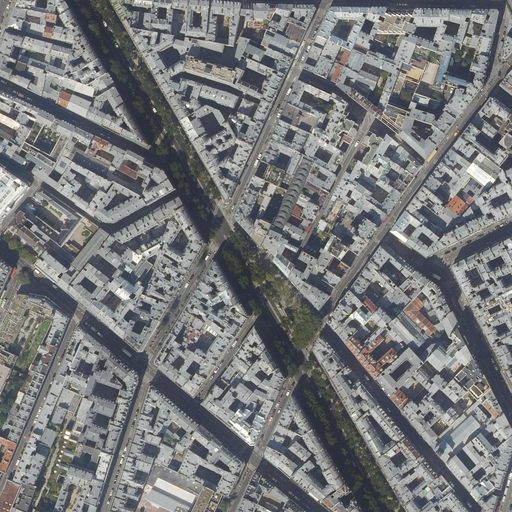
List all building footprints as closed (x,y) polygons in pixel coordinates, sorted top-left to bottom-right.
[(18,0),(16,8),(47,14),(55,15),(56,7),(56,0),(18,0)] [(56,0),(56,7),(57,8),(58,8),(59,8),(58,8),(58,10),(62,16),(73,10),(66,0),(56,0)] [(134,5),(134,0),(109,0),(116,11),(123,23),(133,17),(133,12),(131,12),(130,10),(130,9),(130,7),(128,8),(125,6),(126,5),(127,5),(134,5)] [(134,0),(134,5),(133,12),(133,17),(131,29),(138,30),(141,31),(146,32),(150,32),(152,15),(140,13),(141,8),(146,8),(145,10),(149,10),(149,8),(153,9),(154,0),(134,0)] [(167,35),(171,36),(172,22),(173,0),(154,0),(153,9),(152,15),(150,32),(156,33),(156,30),(167,31),(167,35)] [(173,0),(172,22),(188,24),(189,0),(173,0)] [(187,35),(187,36),(194,37),(194,38),(199,38),(200,38),(207,38),(210,1),(199,0),(189,0),(188,24),(187,35)] [(239,16),(242,4),(226,2),(210,1),(207,38),(206,42),(224,45),(234,47),(239,16)] [(247,4),(242,4),(239,16),(244,17),(247,17),(248,14),(249,14),(252,5),(247,4)] [(248,14),(247,17),(247,29),(268,30),(269,26),(278,5),(274,5),(253,5),(252,5),(249,14),(248,14)] [(292,12),(295,6),(286,5),(278,5),(269,26),(277,30),(283,32),(287,22),(289,18),(292,12)] [(294,16),(295,16),(293,19),(292,19),(289,18),(287,22),(307,30),(314,14),(316,9),(314,6),(298,6),(297,6),(296,6),(295,6),(292,12),(295,13),(294,16)] [(364,15),(368,15),(371,8),(345,7),(333,7),(330,9),(323,23),(317,36),(327,40),(328,37),(331,38),(329,41),(341,47),(346,49),(352,52),(361,32),(365,24),(364,23),(366,20),(366,19),(363,18),(364,15)] [(46,26),(47,14),(16,8),(14,8),(13,12),(11,18),(25,21),(27,14),(27,15),(42,18),(41,22),(29,19),(28,22),(46,26)] [(374,8),(371,8),(368,15),(366,19),(366,20),(372,22),(371,24),(374,25),(374,23),(375,23),(375,24),(370,35),(369,35),(361,32),(352,52),(345,67),(358,75),(369,51),(374,40),(388,9),(388,8),(374,8)] [(409,10),(388,9),(374,40),(390,47),(396,35),(406,35),(406,34),(410,24),(412,19),(416,10),(413,10),(409,10)] [(406,34),(410,35),(409,39),(404,38),(403,41),(431,51),(436,53),(437,49),(433,48),(434,44),(438,45),(439,42),(440,43),(444,35),(446,27),(443,26),(444,22),(448,22),(448,21),(450,9),(426,9),(416,9),(416,10),(412,19),(415,20),(413,25),(410,24),(406,34)] [(460,10),(450,9),(448,21),(461,25),(457,37),(455,36),(454,36),(454,37),(444,35),(440,43),(439,42),(438,45),(437,49),(436,53),(442,56),(443,56),(451,58),(452,52),(454,53),(455,53),(456,49),(454,48),(456,42),(462,44),(465,32),(468,24),(465,23),(466,19),(468,18),(470,19),(472,10),(460,10)] [(55,27),(53,39),(66,43),(69,33),(82,26),(77,18),(73,10),(62,16),(61,17),(58,16),(57,16),(57,18),(60,18),(61,18),(65,26),(64,28),(63,29),(55,27)] [(487,10),(472,10),(470,19),(468,24),(465,32),(480,37),(482,33),(472,30),(474,25),(472,23),(473,22),(484,25),(486,18),(487,16),(489,10),(487,10)] [(497,11),(489,10),(487,16),(490,16),(489,19),(486,18),(484,25),(482,30),(485,31),(484,34),(482,33),(480,37),(493,40),(493,39),(497,22),(499,13),(497,11)] [(57,16),(56,16),(55,15),(47,14),(46,26),(44,37),(48,38),(53,39),(55,27),(57,16)] [(131,29),(133,17),(123,23),(132,37),(133,39),(146,32),(141,31),(141,33),(140,33),(140,32),(139,32),(138,31),(138,30),(131,29)] [(28,22),(25,21),(11,18),(10,18),(11,21),(11,22),(9,27),(17,30),(44,37),(46,26),(28,22)] [(162,39),(161,42),(160,44),(156,43),(155,48),(142,55),(153,75),(168,101),(177,96),(176,94),(177,93),(179,94),(182,84),(175,82),(176,77),(175,77),(183,72),(184,72),(193,40),(186,39),(185,42),(181,41),(181,39),(178,39),(177,41),(176,40),(176,37),(181,38),(182,35),(187,35),(188,24),(172,22),(171,36),(167,35),(159,34),(158,38),(162,39)] [(306,31),(307,30),(287,22),(283,32),(277,30),(277,31),(286,35),(285,38),(300,44),(306,31)] [(86,34),(82,26),(69,33),(66,43),(74,45),(74,46),(74,48),(73,50),(80,52),(83,50),(86,48),(92,44),(86,34)] [(267,31),(262,45),(263,46),(269,49),(269,48),(293,60),(295,56),(300,44),(285,38),(268,30),(267,31)] [(15,46),(22,48),(25,38),(24,38),(13,35),(12,34),(7,32),(3,42),(0,51),(0,54),(17,61),(18,61),(19,56),(16,55),(17,52),(14,51),(15,48),(14,47),(15,46)] [(158,38),(159,34),(156,33),(150,32),(146,32),(133,39),(138,49),(142,55),(155,48),(156,43),(158,38)] [(465,32),(462,44),(477,49),(474,57),(477,58),(478,57),(480,56),(487,58),(487,56),(489,52),(490,52),(492,44),(493,40),(480,37),(465,32)] [(329,41),(327,40),(317,36),(315,42),(324,46),(326,42),(328,43),(326,48),(326,47),(324,51),(325,51),(322,57),(334,62),(341,47),(329,41)] [(31,38),(25,37),(25,38),(22,48),(19,56),(18,61),(27,65),(30,66),(47,72),(49,66),(49,65),(50,61),(54,45),(36,40),(31,39),(31,38)] [(511,52),(511,39),(507,37),(505,46),(502,57),(504,58),(505,59),(511,52)] [(238,69),(232,87),(262,101),(273,105),(281,86),(286,76),(273,70),(272,70),(270,72),(269,72),(271,69),(261,65),(243,57),(248,44),(250,41),(241,38),(239,42),(235,61),(236,62),(240,65),(239,67),(238,69)] [(224,48),(224,45),(206,42),(199,41),(198,41),(193,40),(184,72),(185,72),(229,86),(232,87),(238,69),(237,69),(236,73),(233,72),(216,67),(196,62),(196,59),(197,59),(198,56),(201,47),(222,53),(223,51),(224,48)] [(387,57),(377,53),(376,54),(369,51),(358,75),(349,96),(366,109),(381,121),(402,63),(423,71),(427,62),(431,51),(403,41),(395,62),(386,58),(387,57)] [(86,48),(87,51),(85,52),(83,50),(80,52),(73,50),(64,78),(77,73),(101,59),(96,51),(92,44),(86,48)] [(269,49),(263,46),(261,49),(248,44),(243,57),(261,65),(266,55),(277,60),(273,70),(286,76),(290,68),(293,60),(269,48),(269,49)] [(50,61),(49,65),(49,66),(47,72),(64,78),(73,50),(61,47),(54,45),(50,61)] [(313,46),(310,52),(319,56),(322,50),(313,46)] [(345,67),(352,52),(346,49),(340,63),(337,62),(336,63),(344,67),(345,67)] [(317,61),(319,56),(310,52),(307,58),(312,60),(313,59),(317,61)] [(17,63),(17,61),(0,54),(0,75),(9,81),(12,75),(13,74),(14,70),(9,69),(8,67),(9,62),(11,61),(16,63),(17,63)] [(451,58),(443,56),(440,66),(440,65),(432,89),(435,90),(435,92),(436,93),(437,91),(443,92),(445,85),(457,88),(464,91),(465,87),(468,79),(452,74),(450,78),(448,78),(450,73),(448,73),(453,59),(451,58)] [(478,57),(477,58),(478,59),(477,63),(473,62),(468,78),(470,79),(471,79),(473,72),(476,73),(474,80),(484,84),(484,82),(489,59),(487,58),(480,56),(478,57)] [(313,68),(305,64),(303,68),(327,79),(331,68),(333,69),(328,80),(337,84),(344,67),(336,63),(334,62),(322,57),(319,63),(318,62),(316,67),(317,68),(315,71),(313,70),(314,69),(314,68),(313,68)] [(105,66),(101,59),(77,73),(64,78),(65,78),(78,83),(87,86),(109,74),(105,66)] [(17,63),(19,64),(15,75),(13,74),(12,75),(9,81),(17,84),(28,89),(31,91),(42,96),(46,79),(47,72),(30,66),(27,65),(18,61),(17,61),(17,63)] [(423,71),(420,79),(422,80),(424,74),(425,75),(430,63),(427,62),(423,71)] [(405,109),(397,106),(406,80),(418,85),(420,79),(423,71),(402,63),(381,121),(389,128),(399,136),(405,120),(407,117),(408,113),(404,111),(405,109)] [(349,96),(358,75),(345,67),(344,67),(337,84),(336,86),(341,90),(349,96)] [(65,78),(64,78),(47,72),(46,79),(42,96),(44,97),(57,104),(61,92),(62,86),(65,78)] [(113,79),(109,74),(87,86),(96,89),(94,96),(99,98),(117,87),(113,79)] [(184,74),(182,84),(179,94),(179,95),(184,97),(188,98),(199,102),(199,101),(217,106),(215,109),(231,116),(228,122),(235,134),(237,139),(240,133),(243,124),(242,124),(242,122),(242,121),(244,120),(245,121),(247,117),(264,124),(272,107),(273,105),(262,101),(260,107),(244,100),(238,113),(238,117),(232,115),(239,98),(230,94),(203,86),(204,85),(190,81),(191,76),(184,74)] [(511,95),(511,79),(508,76),(500,86),(508,93),(511,95)] [(75,90),(78,83),(65,78),(62,86),(61,92),(57,104),(60,105),(67,109),(73,97),(65,93),(67,88),(75,91),(75,90)] [(470,79),(468,78),(468,79),(465,87),(468,88),(467,89),(467,90),(467,91),(466,94),(464,93),(461,102),(469,105),(479,93),(483,88),(484,84),(474,80),(473,79),(472,81),(473,82),(474,82),(473,84),(469,83),(470,79)] [(331,96),(298,80),(294,89),(287,104),(321,119),(313,135),(325,142),(327,139),(331,142),(346,110),(349,104),(341,98),(333,92),(331,96)] [(75,91),(74,95),(73,95),(73,97),(67,109),(74,112),(87,119),(94,96),(96,89),(87,86),(78,83),(75,90),(75,91)] [(127,104),(121,94),(117,87),(99,98),(94,96),(87,119),(94,122),(102,126),(107,116),(127,104)] [(448,105),(443,111),(457,121),(463,113),(469,105),(461,102),(464,93),(464,91),(457,88),(455,96),(451,101),(451,100),(447,105),(448,105)] [(0,101),(2,103),(2,101),(1,100),(2,99),(5,101),(4,104),(12,108),(16,98),(9,94),(0,89),(0,101)] [(440,102),(415,94),(408,113),(407,117),(410,118),(415,120),(432,125),(433,125),(446,136),(456,123),(457,121),(443,111),(443,110),(441,111),(442,112),(438,117),(440,119),(437,123),(435,121),(435,116),(415,110),(417,104),(434,109),(439,105),(440,102)] [(177,96),(168,101),(176,114),(180,122),(207,106),(215,109),(217,106),(199,101),(199,102),(188,98),(187,102),(183,100),(184,97),(179,95),(177,96)] [(511,111),(503,104),(494,97),(491,98),(481,110),(470,124),(480,133),(490,141),(497,132),(511,113),(511,111)] [(30,104),(16,98),(12,108),(25,114),(26,111),(34,115),(33,118),(37,120),(42,110),(30,104)] [(0,108),(13,115),(14,115),(15,114),(20,116),(17,122),(31,131),(37,120),(33,118),(25,114),(12,108),(4,104),(2,103),(0,101),(0,108)] [(149,149),(151,146),(138,122),(127,104),(107,116),(102,126),(123,136),(149,149)] [(283,112),(279,120),(311,135),(313,135),(321,119),(287,104),(283,112)] [(231,116),(215,109),(207,106),(180,122),(186,131),(193,143),(208,134),(200,119),(213,112),(221,127),(223,125),(228,122),(231,116)] [(60,119),(53,115),(42,110),(37,120),(31,131),(22,149),(22,150),(29,154),(54,169),(77,127),(70,124),(60,119)] [(350,113),(346,110),(331,142),(330,145),(338,150),(343,141),(350,145),(360,126),(360,124),(358,122),(356,124),(348,119),(347,118),(350,113)] [(0,135),(0,136),(5,139),(10,142),(14,144),(18,147),(22,149),(31,131),(17,122),(0,113),(0,135)] [(511,113),(497,132),(502,136),(497,143),(499,144),(497,147),(499,149),(511,159),(511,113)] [(259,135),(264,124),(247,117),(245,121),(244,123),(250,126),(246,136),(240,133),(237,139),(254,147),(259,135)] [(410,118),(407,117),(405,120),(399,136),(412,147),(426,161),(436,148),(437,146),(428,140),(426,142),(412,131),(411,131),(415,120),(410,118)] [(270,140),(302,155),(311,135),(279,120),(275,130),(270,140)] [(208,134),(193,143),(196,149),(199,153),(199,155),(220,143),(223,141),(226,139),(227,137),(230,135),(232,136),(235,134),(228,122),(223,125),(225,128),(225,129),(214,136),(212,132),(208,134)] [(478,136),(480,133),(470,124),(469,126),(460,138),(479,152),(480,153),(500,169),(503,166),(501,165),(507,158),(509,160),(511,159),(499,149),(494,154),(480,143),(481,142),(479,141),(479,137),(478,136)] [(446,136),(433,125),(432,128),(435,131),(430,137),(429,137),(428,140),(437,146),(438,145),(446,136)] [(78,126),(77,127),(54,169),(64,176),(73,162),(80,166),(105,179),(111,166),(87,154),(87,153),(74,146),(78,139),(91,146),(92,143),(96,136),(90,134),(91,132),(88,131),(78,126)] [(368,133),(354,158),(359,161),(368,167),(372,160),(384,139),(379,136),(371,132),(368,133)] [(237,139),(235,134),(232,136),(232,138),(228,140),(227,139),(226,139),(223,141),(224,141),(223,143),(221,145),(220,143),(199,155),(200,156),(206,166),(219,159),(220,158),(218,155),(226,150),(228,153),(232,151),(233,150),(237,139)] [(304,156),(315,161),(314,163),(334,174),(338,167),(333,165),(341,151),(338,150),(330,145),(325,142),(313,135),(311,135),(302,155),(304,156)] [(384,139),(372,160),(377,164),(380,166),(386,169),(391,161),(414,177),(418,171),(422,166),(400,146),(400,147),(391,160),(387,158),(387,159),(383,157),(390,144),(396,148),(398,145),(399,145),(387,135),(384,139)] [(93,147),(91,146),(87,153),(87,154),(111,166),(116,169),(119,170),(129,150),(128,150),(125,151),(119,148),(104,140),(96,136),(92,143),(94,144),(93,147)] [(452,148),(451,150),(456,154),(458,151),(464,155),(462,158),(467,162),(475,151),(477,154),(479,152),(460,138),(452,148)] [(8,145),(10,142),(5,139),(0,148),(0,152),(5,156),(11,160),(11,159),(18,147),(14,144),(12,148),(11,148),(11,147),(9,146),(8,146),(8,145)] [(247,163),(254,147),(237,139),(233,150),(237,152),(234,159),(229,157),(227,162),(244,169),(247,163)] [(302,155),(270,140),(265,151),(261,161),(262,161),(283,171),(285,166),(278,163),(277,166),(275,165),(281,152),(291,157),(284,172),(294,176),(304,156),(302,155)] [(11,159),(12,159),(17,163),(22,167),(26,169),(31,161),(37,165),(32,173),(39,178),(47,183),(55,189),(58,191),(67,178),(64,176),(59,183),(49,176),(54,169),(29,154),(25,160),(19,155),(22,150),(22,149),(18,147),(11,159)] [(138,176),(145,161),(146,159),(139,156),(129,150),(119,170),(136,179),(138,176)] [(467,162),(462,158),(456,154),(451,150),(446,156),(441,163),(461,178),(466,172),(471,165),(467,162)] [(229,157),(232,151),(228,153),(226,155),(227,157),(223,161),(221,162),(219,159),(206,166),(209,171),(212,177),(222,172),(220,168),(221,167),(221,168),(222,168),(222,169),(223,169),(224,169),(224,168),(224,169),(225,168),(227,162),(229,157)] [(345,154),(341,151),(333,165),(338,167),(339,165),(344,155),(345,154)] [(480,153),(471,165),(466,172),(471,176),(473,178),(487,190),(492,184),(502,171),(500,169),(480,153)] [(306,181),(314,163),(315,161),(304,156),(294,176),(287,191),(263,243),(272,253),(274,255),(275,256),(284,239),(288,233),(284,230),(287,223),(292,213),(295,205),(296,203),(299,197),(306,181)] [(351,175),(359,161),(354,158),(353,161),(346,172),(351,175)] [(372,160),(368,167),(357,187),(352,196),(360,201),(356,208),(360,210),(366,201),(387,215),(394,205),(402,195),(380,179),(386,169),(380,166),(379,167),(381,168),(379,170),(375,167),(377,164),(372,160)] [(150,163),(145,161),(138,176),(145,179),(141,189),(138,188),(134,185),(133,186),(112,175),(114,171),(115,172),(116,169),(111,166),(105,179),(113,183),(113,182),(143,197),(150,183),(152,178),(157,167),(150,163)] [(284,172),(283,171),(262,161),(262,162),(262,163),(261,167),(260,169),(260,170),(259,171),(259,172),(258,173),(257,174),(256,175),(255,176),(266,181),(271,184),(277,186),(287,191),(294,176),(284,172)] [(357,187),(368,167),(359,161),(351,175),(346,172),(344,175),(342,179),(343,179),(357,187)] [(402,195),(407,188),(414,177),(391,161),(386,169),(380,179),(402,195)] [(64,176),(67,178),(58,191),(77,204),(93,216),(103,202),(101,200),(103,198),(105,199),(115,184),(113,183),(105,179),(80,166),(73,162),(64,176)] [(244,169),(227,162),(225,168),(230,170),(228,176),(225,177),(222,172),(212,177),(215,182),(222,194),(226,201),(230,200),(241,176),(244,169)] [(332,185),(336,178),(335,175),(334,174),(314,163),(306,181),(328,192),(332,185)] [(455,183),(456,184),(461,178),(441,163),(436,169),(431,175),(451,191),(455,186),(454,185),(455,183)] [(161,169),(157,167),(152,178),(159,185),(154,187),(150,183),(143,197),(147,205),(148,206),(161,198),(176,189),(171,180),(166,171),(161,169)] [(511,167),(503,172),(511,189),(511,167)] [(0,218),(1,217),(0,217),(7,209),(18,196),(21,193),(23,189),(24,190),(26,186),(26,185),(23,183),(22,183),(19,180),(15,178),(0,168),(0,218)] [(511,189),(503,172),(502,171),(492,184),(498,196),(498,197),(507,192),(510,199),(509,199),(510,201),(508,201),(508,200),(507,200),(505,201),(504,202),(505,203),(502,204),(502,205),(508,217),(510,216),(511,214),(511,189)] [(456,195),(471,176),(466,172),(461,178),(456,184),(455,186),(451,191),(431,175),(427,181),(423,187),(441,202),(444,199),(438,194),(437,194),(435,193),(439,187),(453,199),(447,206),(461,218),(470,208),(481,197),(487,190),(473,178),(458,197),(456,195)] [(266,181),(255,176),(254,176),(251,182),(249,188),(272,198),(277,186),(271,184),(267,192),(262,190),(266,181)] [(352,196),(357,187),(343,179),(339,186),(334,195),(348,203),(351,198),(350,197),(349,197),(349,198),(346,196),(348,194),(349,195),(352,196)] [(324,204),(325,201),(329,193),(328,192),(306,181),(299,197),(319,207),(324,204)] [(105,199),(103,202),(93,216),(95,217),(96,216),(106,223),(114,223),(138,210),(147,205),(143,197),(113,182),(113,183),(115,184),(105,199)] [(498,196),(492,184),(487,190),(481,197),(495,223),(506,218),(508,217),(502,205),(495,208),(494,207),(491,202),(491,200),(498,196)] [(263,243),(287,191),(277,186),(272,198),(253,238),(255,240),(260,246),(261,248),(263,243)] [(34,233),(50,247),(53,249),(71,264),(72,265),(82,273),(91,262),(112,236),(108,234),(90,221),(41,187),(32,199),(40,204),(45,198),(49,201),(48,202),(67,216),(67,217),(71,220),(69,223),(67,222),(62,229),(63,231),(61,234),(57,231),(56,231),(37,217),(33,214),(37,208),(29,202),(22,211),(25,214),(23,215),(39,228),(34,233)] [(446,205),(441,202),(423,187),(419,192),(415,198),(431,210),(437,216),(446,205)] [(272,198),(249,188),(241,205),(240,207),(236,216),(237,220),(249,234),(250,235),(251,237),(253,238),(272,198)] [(349,204),(348,203),(334,195),(325,211),(319,223),(320,224),(317,228),(321,230),(332,235),(333,234),(339,223),(349,204)] [(151,212),(152,213),(165,237),(165,236),(168,229),(163,220),(170,217),(169,217),(170,216),(170,215),(173,216),(174,214),(186,207),(183,202),(180,196),(166,204),(151,212)] [(319,207),(299,197),(296,203),(306,209),(301,218),(304,219),(313,223),(317,215),(319,212),(319,207)] [(495,223),(481,197),(470,208),(472,211),(480,208),(483,215),(476,219),(482,230),(484,229),(495,223)] [(428,214),(431,210),(415,198),(410,205),(405,211),(421,224),(424,226),(433,234),(438,237),(442,232),(444,230),(437,225),(436,227),(416,211),(418,209),(419,210),(420,209),(421,210),(422,209),(428,214)] [(360,210),(359,213),(360,214),(364,209),(375,217),(371,222),(379,228),(381,224),(387,215),(366,201),(360,210)] [(356,208),(349,204),(339,223),(367,243),(369,241),(377,230),(379,228),(371,222),(366,218),(360,226),(360,227),(360,228),(361,228),(360,229),(352,223),(359,213),(360,210),(356,208)] [(301,212),(295,205),(292,213),(299,217),(301,212)] [(447,206),(446,205),(437,216),(431,210),(428,214),(431,216),(429,219),(433,222),(434,222),(437,225),(444,230),(448,233),(445,234),(442,232),(438,237),(441,240),(440,242),(447,248),(449,247),(458,242),(451,229),(453,227),(457,223),(461,218),(447,206)] [(192,216),(186,207),(174,214),(173,216),(168,229),(165,236),(174,241),(181,230),(183,229),(185,232),(197,225),(192,216)] [(472,235),(482,230),(476,219),(472,211),(470,208),(461,218),(470,236),(472,235)] [(43,255),(50,247),(34,233),(39,228),(23,215),(25,214),(22,211),(15,219),(7,229),(9,230),(10,228),(43,255)] [(406,243),(419,227),(421,224),(405,211),(398,221),(390,232),(406,243)] [(165,237),(152,213),(134,224),(114,234),(109,231),(108,234),(112,236),(133,252),(139,256),(142,254),(143,255),(143,256),(144,257),(143,258),(154,266),(159,254),(161,249),(160,248),(160,247),(159,245),(161,244),(162,245),(163,242),(165,237)] [(453,227),(451,229),(458,242),(460,241),(470,236),(461,218),(457,223),(459,227),(458,227),(457,226),(456,227),(457,228),(454,229),(453,227)] [(307,233),(313,223),(304,219),(302,225),(305,226),(302,231),(292,225),(287,223),(284,230),(288,233),(284,239),(289,242),(291,238),(302,243),(307,233)] [(339,223),(333,234),(341,241),(340,243),(349,249),(356,254),(358,256),(363,249),(367,243),(339,223)] [(202,233),(197,225),(185,232),(190,240),(188,241),(186,244),(188,245),(187,248),(200,256),(201,254),(206,244),(206,241),(202,233)] [(421,229),(419,227),(406,243),(412,248),(418,252),(424,245),(417,239),(422,232),(430,238),(433,234),(424,226),(421,229)] [(341,241),(333,234),(332,235),(321,230),(317,237),(313,244),(320,248),(322,249),(324,250),(332,255),(333,255),(341,261),(342,262),(348,266),(353,258),(355,256),(356,254),(349,249),(340,243),(341,241)] [(441,240),(438,237),(433,234),(430,238),(424,245),(418,252),(426,258),(437,253),(447,248),(440,242),(441,240)] [(511,235),(501,241),(511,262),(511,235)] [(114,277),(133,252),(112,236),(91,262),(101,270),(102,270),(104,267),(103,265),(99,262),(103,256),(115,266),(108,275),(113,279),(114,277)] [(161,249),(159,254),(164,257),(166,255),(179,263),(178,265),(190,272),(199,257),(200,256),(187,248),(183,254),(171,246),(174,241),(165,236),(165,237),(163,242),(165,244),(163,250),(161,249)] [(279,267),(285,274),(286,276),(288,278),(295,266),(293,264),(291,262),(293,260),(289,258),(288,260),(282,255),(286,247),(293,251),(292,253),(295,255),(298,251),(300,247),(289,242),(284,239),(275,256),(273,261),(279,267)] [(315,257),(320,248),(313,244),(308,241),(305,248),(303,252),(318,260),(316,264),(325,269),(333,255),(332,255),(324,250),(322,249),(320,252),(322,253),(318,258),(315,257)] [(481,328),(511,312),(511,262),(501,241),(491,246),(487,248),(477,253),(486,272),(490,280),(492,284),(492,285),(488,287),(492,294),(481,299),(478,292),(476,293),(472,295),(466,298),(467,300),(478,322),(481,328)] [(382,244),(380,246),(402,268),(403,268),(407,263),(395,253),(382,244)] [(380,246),(375,253),(370,260),(370,261),(381,271),(383,272),(394,283),(397,280),(398,279),(397,278),(395,276),(394,277),(391,274),(397,268),(400,271),(402,268),(380,246)] [(49,253),(53,249),(50,247),(43,255),(35,265),(36,266),(40,269),(44,272),(48,276),(52,279),(55,282),(57,284),(72,265),(71,264),(67,268),(49,253)] [(143,258),(139,256),(133,252),(114,277),(116,279),(111,285),(109,283),(89,310),(96,316),(97,317),(107,305),(104,303),(108,297),(106,296),(111,290),(116,294),(143,258)] [(310,275),(316,264),(318,260),(303,252),(295,266),(288,278),(294,285),(301,292),(310,275)] [(475,254),(464,260),(469,271),(473,278),(473,279),(480,276),(486,272),(477,253),(475,254)] [(178,265),(164,257),(159,254),(154,266),(153,268),(182,285),(189,274),(190,272),(178,265)] [(153,268),(154,266),(143,258),(116,294),(107,305),(97,317),(103,322),(110,328),(132,299),(130,297),(132,294),(133,295),(132,296),(134,297),(136,294),(142,286),(145,289),(148,283),(153,268)] [(0,264),(0,281),(6,285),(10,276),(14,269),(8,264),(3,260),(0,264)] [(467,272),(469,271),(464,260),(460,262),(453,265),(452,269),(455,275),(460,286),(471,280),(473,279),(473,278),(470,279),(467,272)] [(224,271),(218,261),(216,261),(214,261),(207,272),(201,282),(216,290),(218,289),(230,282),(224,271)] [(363,271),(359,276),(370,283),(369,284),(369,285),(373,288),(374,287),(373,285),(374,284),(372,282),(375,279),(376,280),(377,279),(386,288),(380,295),(382,297),(387,302),(399,289),(394,283),(383,272),(381,274),(380,272),(381,271),(370,261),(363,271)] [(100,271),(101,270),(91,262),(82,273),(67,292),(75,299),(77,300),(86,289),(80,284),(86,276),(92,281),(100,271)] [(350,268),(348,266),(342,262),(336,270),(333,269),(331,271),(330,270),(329,272),(342,279),(346,273),(350,268)] [(416,269),(407,263),(403,268),(402,268),(400,271),(405,276),(399,283),(397,280),(394,283),(399,289),(417,270),(416,269)] [(322,273),(325,269),(316,264),(310,275),(318,280),(319,278),(320,277),(318,276),(318,277),(317,277),(316,278),(315,277),(318,272),(320,272),(322,273)] [(82,273),(72,265),(57,284),(62,288),(67,292),(82,273)] [(153,268),(148,283),(160,290),(162,291),(174,298),(181,287),(182,285),(153,268)] [(336,287),(342,279),(329,272),(326,270),(326,271),(328,272),(323,280),(336,288),(336,287)] [(418,271),(417,270),(399,289),(412,301),(416,297),(420,293),(422,291),(432,281),(418,271)] [(104,275),(100,271),(92,281),(100,287),(93,295),(86,289),(77,300),(79,302),(82,304),(89,310),(109,283),(113,279),(108,275),(105,273),(104,275)] [(478,292),(488,287),(492,285),(492,284),(490,285),(488,281),(490,280),(486,272),(480,276),(483,282),(474,287),(471,280),(460,286),(462,290),(466,298),(472,295),(471,293),(475,291),(476,293),(478,292)] [(316,283),(318,280),(310,275),(301,292),(304,295),(307,298),(314,286),(309,284),(311,280),(316,283)] [(370,283),(359,276),(356,281),(349,290),(363,305),(366,307),(367,306),(369,308),(368,309),(374,315),(387,302),(382,297),(375,305),(366,296),(366,295),(367,294),(364,292),(369,285),(369,284),(370,283)] [(323,280),(319,278),(318,280),(316,283),(314,286),(307,298),(319,312),(330,296),(315,287),(318,282),(326,287),(325,288),(325,289),(332,293),(336,288),(323,280)] [(434,282),(432,281),(422,291),(428,297),(427,298),(426,299),(426,300),(429,298),(440,287),(434,282)] [(216,290),(201,282),(197,289),(192,297),(207,306),(208,304),(203,300),(204,298),(210,301),(215,293),(216,290)] [(233,288),(230,282),(218,289),(220,292),(217,294),(215,293),(210,301),(208,304),(207,306),(214,310),(238,296),(234,289),(233,288)] [(148,283),(145,289),(142,295),(170,305),(173,300),(174,298),(162,291),(161,294),(157,291),(158,290),(159,291),(160,290),(148,283)] [(142,295),(145,289),(142,286),(136,294),(138,296),(134,301),(132,299),(110,328),(117,334),(124,340),(133,318),(131,317),(128,323),(124,319),(125,316),(131,309),(135,312),(142,295)] [(452,312),(444,294),(440,287),(429,298),(426,300),(422,302),(435,326),(441,323),(452,312)] [(403,311),(412,301),(399,289),(387,302),(374,315),(371,318),(380,327),(362,345),(360,342),(370,332),(364,325),(345,344),(353,352),(357,358),(366,348),(368,346),(388,326),(394,320),(385,311),(387,308),(388,310),(393,304),(394,302),(403,311)] [(363,305),(349,290),(339,305),(328,320),(329,324),(331,327),(335,332),(344,323),(342,322),(349,315),(350,314),(351,312),(352,311),(352,310),(353,307),(353,305),(356,305),(356,307),(359,309),(363,305)] [(0,362),(14,369),(27,376),(30,369),(35,360),(38,352),(42,344),(43,341),(44,339),(54,318),(58,310),(60,307),(56,304),(50,299),(47,296),(31,294),(30,295),(20,294),(15,296),(10,306),(2,322),(0,326),(0,362)] [(160,322),(166,312),(170,305),(142,295),(135,312),(154,320),(160,322)] [(240,299),(238,296),(214,310),(209,319),(220,327),(226,319),(223,317),(225,315),(227,316),(231,311),(232,308),(242,303),(240,299)] [(207,306),(192,297),(188,304),(184,311),(190,314),(200,320),(201,318),(199,317),(200,315),(203,316),(203,318),(201,321),(203,322),(207,324),(209,319),(214,310),(207,306)] [(422,302),(420,300),(416,297),(412,301),(403,311),(394,320),(388,326),(410,348),(413,352),(437,329),(439,332),(445,329),(449,338),(449,337),(460,326),(458,323),(452,312),(441,323),(435,326),(422,302)] [(244,306),(242,303),(232,308),(237,312),(248,319),(249,318),(250,317),(244,306)] [(368,309),(366,307),(363,305),(359,309),(344,323),(335,332),(341,338),(343,341),(345,344),(364,325),(371,318),(374,315),(368,309)] [(43,341),(49,343),(58,348),(60,343),(66,329),(70,319),(69,315),(65,311),(60,307),(58,310),(54,318),(56,319),(56,320),(56,321),(56,322),(51,333),(51,334),(50,335),(50,336),(50,337),(49,338),(48,341),(44,339),(43,341)] [(190,314),(184,311),(177,322),(177,323),(171,334),(177,338),(190,314)] [(236,314),(231,311),(227,316),(226,318),(242,328),(243,327),(248,319),(237,312),(236,314)] [(131,346),(139,352),(154,320),(135,312),(133,318),(124,340),(131,346)] [(511,312),(481,328),(487,340),(490,346),(511,335),(511,312)] [(200,320),(190,314),(177,338),(175,341),(191,351),(204,359),(216,366),(224,355),(235,338),(225,330),(222,328),(220,327),(209,319),(207,324),(203,322),(201,321),(200,320)] [(226,318),(226,319),(220,327),(222,328),(223,327),(224,326),(227,328),(225,330),(235,338),(239,332),(242,328),(226,318)] [(151,337),(160,322),(154,320),(139,352),(142,352),(151,337)] [(85,338),(89,331),(85,328),(82,325),(78,326),(72,340),(67,353),(76,357),(78,352),(76,352),(76,350),(79,342),(80,342),(81,341),(82,339),(84,340),(85,338)] [(260,333),(255,326),(250,334),(245,340),(253,345),(255,342),(258,343),(258,344),(258,345),(258,346),(256,347),(264,353),(269,350),(262,338),(260,333)] [(375,380),(410,348),(388,326),(368,346),(369,349),(368,350),(366,348),(357,358),(365,367),(375,380)] [(467,340),(460,326),(449,337),(454,342),(449,347),(446,343),(445,342),(443,344),(427,360),(440,372),(444,367),(455,378),(475,357),(472,351),(467,340)] [(76,357),(72,368),(69,373),(65,384),(63,387),(82,396),(84,396),(85,395),(91,376),(84,373),(89,362),(95,364),(105,344),(97,338),(89,331),(85,338),(84,340),(78,352),(76,357)] [(177,338),(171,334),(161,350),(154,362),(155,365),(156,366),(159,369),(163,362),(168,354),(166,352),(168,348),(170,349),(172,346),(175,341),(177,338)] [(494,353),(497,359),(511,351),(511,335),(490,346),(494,353)] [(320,362),(321,364),(337,353),(335,351),(323,336),(320,337),(316,344),(313,351),(314,352),(320,362)] [(256,347),(253,345),(245,340),(240,348),(235,356),(252,369),(256,364),(249,359),(250,357),(251,358),(252,358),(253,356),(253,355),(252,355),(253,354),(252,354),(253,353),(261,357),(264,353),(256,347)] [(174,347),(172,351),(170,349),(168,354),(163,362),(159,369),(167,376),(175,382),(181,375),(179,374),(183,366),(185,362),(191,351),(175,341),(172,346),(174,347)] [(432,345),(419,358),(424,363),(427,360),(443,344),(441,342),(439,343),(432,345)] [(52,363),(58,348),(49,343),(47,346),(42,344),(38,352),(43,354),(44,356),(40,363),(35,360),(30,369),(46,376),(52,363)] [(109,349),(105,344),(95,364),(93,371),(95,371),(94,376),(92,375),(91,376),(85,395),(87,396),(86,399),(94,401),(96,394),(94,393),(98,382),(100,382),(105,370),(99,368),(100,366),(106,367),(108,362),(113,351),(109,349)] [(420,367),(424,363),(419,358),(413,352),(410,348),(375,380),(383,389),(390,398),(397,391),(395,389),(397,387),(399,389),(411,377),(409,375),(411,373),(413,375),(420,367)] [(274,359),(269,350),(264,353),(261,357),(259,359),(257,363),(256,364),(252,369),(243,380),(248,383),(251,380),(256,384),(253,387),(257,390),(262,383),(263,382),(255,376),(261,369),(269,375),(270,374),(280,368),(279,366),(274,359)] [(123,387),(123,386),(121,384),(134,369),(124,360),(113,351),(108,362),(106,367),(105,370),(100,382),(116,388),(112,400),(96,394),(94,401),(86,424),(89,426),(86,433),(83,432),(79,443),(85,445),(88,438),(98,442),(96,448),(102,450),(103,446),(106,438),(102,437),(103,433),(107,435),(109,430),(109,428),(95,423),(98,412),(113,418),(117,403),(119,397),(123,387)] [(200,364),(204,359),(191,351),(185,362),(187,363),(186,364),(185,364),(185,365),(185,366),(185,367),(183,366),(179,374),(181,375),(175,382),(181,387),(183,388),(189,381),(190,379),(192,376),(186,371),(190,366),(196,371),(200,364)] [(511,364),(511,351),(497,359),(500,366),(504,373),(511,369),(510,366),(511,364)] [(76,357),(67,353),(61,366),(56,380),(65,384),(69,373),(67,372),(69,367),(72,368),(76,357)] [(337,353),(321,364),(322,365),(331,381),(341,373),(348,367),(343,360),(337,353)] [(236,389),(243,380),(252,369),(235,356),(227,366),(220,377),(236,389)] [(475,384),(478,381),(484,375),(480,367),(475,357),(455,378),(468,390),(475,384)] [(211,374),(216,366),(204,359),(200,364),(196,371),(195,372),(197,373),(207,380),(211,374)] [(0,434),(20,391),(27,376),(14,369),(0,362),(0,480),(4,472),(0,470),(0,434)] [(359,380),(356,375),(352,371),(348,367),(341,373),(331,381),(332,382),(337,391),(343,402),(356,391),(363,384),(359,380)] [(433,379),(420,367),(413,375),(411,377),(399,389),(397,391),(390,398),(399,409),(401,411),(412,400),(411,399),(410,400),(405,395),(408,391),(407,390),(415,381),(412,379),(414,377),(425,387),(433,379)] [(455,378),(444,367),(440,372),(433,379),(425,387),(425,388),(430,393),(417,405),(412,400),(401,411),(403,413),(411,423),(421,414),(439,396),(443,391),(455,378)] [(280,368),(270,374),(285,381),(285,380),(286,380),(286,379),(281,370),(280,368)] [(37,399),(41,388),(46,376),(30,369),(27,376),(20,391),(37,399)] [(137,371),(134,369),(121,384),(123,386),(126,382),(128,387),(127,388),(123,387),(119,397),(132,402),(136,388),(140,378),(139,375),(138,373),(137,371)] [(201,388),(207,380),(197,373),(194,377),(194,380),(193,380),(190,379),(189,381),(183,388),(188,393),(194,398),(201,388)] [(285,381),(270,374),(269,375),(263,382),(262,383),(280,392),(284,384),(285,381)] [(468,390),(467,392),(469,394),(470,392),(478,401),(491,389),(490,387),(484,375),(478,381),(480,383),(476,386),(475,384),(468,390)] [(220,377),(218,380),(209,393),(201,404),(206,408),(216,416),(236,389),(220,377)] [(455,378),(443,391),(455,403),(457,401),(467,392),(468,390),(455,378)] [(65,384),(56,380),(48,397),(39,419),(33,432),(42,436),(63,387),(65,384)] [(253,387),(248,383),(243,380),(236,389),(216,416),(222,421),(231,429),(233,427),(229,423),(237,414),(230,409),(230,407),(236,398),(238,398),(241,401),(235,409),(238,412),(242,407),(245,403),(254,393),(257,390),(253,387)] [(262,383),(257,390),(254,393),(275,403),(277,397),(280,392),(262,383)] [(361,408),(374,397),(369,391),(363,384),(356,391),(343,402),(348,410),(351,416),(359,410),(361,408)] [(158,403),(165,394),(159,390),(154,385),(150,386),(146,400),(141,415),(152,418),(154,415),(151,414),(152,410),(153,411),(153,412),(154,412),(158,403)] [(75,413),(82,396),(63,387),(42,436),(31,462),(34,464),(31,470),(29,469),(23,482),(35,486),(51,447),(68,410),(75,413)] [(498,402),(491,389),(478,401),(471,407),(480,417),(482,419),(488,426),(504,413),(498,402)] [(32,411),(37,399),(20,391),(0,434),(0,436),(18,444),(23,433),(32,411)] [(254,393),(245,403),(248,404),(245,409),(252,412),(253,413),(267,419),(272,409),(275,403),(254,393)] [(170,399),(165,394),(158,403),(154,412),(154,415),(152,418),(154,419),(158,408),(159,407),(161,409),(160,412),(157,421),(164,425),(176,404),(170,399)] [(290,399),(286,408),(297,413),(304,409),(303,407),(296,395),(292,395),(290,399)] [(444,401),(439,396),(421,414),(411,423),(420,434),(422,436),(422,435),(436,422),(435,422),(446,412),(440,405),(444,401)] [(132,402),(119,397),(117,403),(120,404),(114,420),(112,419),(110,424),(123,429),(128,415),(132,402)] [(376,400),(374,397),(361,408),(366,414),(379,403),(376,400)] [(86,424),(94,401),(86,399),(84,398),(78,417),(72,431),(66,429),(49,478),(52,479),(49,488),(50,488),(49,491),(48,494),(56,497),(59,498),(71,465),(73,460),(79,443),(83,432),(86,424)] [(466,412),(457,401),(455,403),(451,407),(460,417),(466,412)] [(379,403),(366,414),(364,416),(355,423),(359,430),(362,435),(374,428),(377,426),(375,424),(373,426),(367,416),(368,416),(369,416),(370,416),(370,415),(370,414),(379,424),(389,416),(379,403)] [(201,425),(194,418),(176,404),(164,425),(160,431),(164,434),(184,446),(201,425)] [(245,409),(242,407),(238,412),(237,414),(229,423),(233,427),(231,429),(237,434),(251,445),(255,445),(267,419),(253,413),(251,416),(256,419),(252,427),(245,422),(252,412),(245,409)] [(451,407),(446,412),(435,422),(436,422),(422,435),(426,440),(430,445),(439,436),(436,433),(447,423),(450,427),(460,417),(451,407)] [(471,407),(466,412),(460,417),(450,427),(439,436),(430,445),(430,446),(430,445),(432,448),(434,450),(435,451),(438,454),(441,458),(442,460),(442,459),(444,462),(446,464),(471,441),(488,426),(482,419),(480,421),(480,417),(471,407)] [(298,415),(297,413),(286,408),(283,415),(278,424),(291,431),(292,427),(290,426),(291,424),(292,425),(292,424),(291,423),(292,420),(295,421),(298,415)] [(310,419),(304,409),(297,413),(298,415),(295,421),(300,428),(293,432),(302,437),(315,429),(310,419)] [(364,416),(359,410),(351,416),(355,422),(355,423),(364,416)] [(511,436),(511,429),(511,428),(505,416),(504,413),(488,426),(471,441),(486,459),(488,457),(511,436)] [(157,421),(154,419),(152,418),(141,415),(139,422),(136,430),(162,438),(164,434),(160,431),(164,425),(157,421)] [(394,421),(389,416),(379,424),(377,426),(374,428),(362,435),(369,448),(377,460),(407,437),(403,433),(399,427),(394,421)] [(110,424),(109,428),(109,430),(111,431),(106,446),(103,446),(102,450),(102,451),(115,456),(119,442),(123,429),(110,424)] [(302,437),(293,432),(291,431),(278,424),(271,440),(268,447),(283,454),(287,450),(297,442),(298,440),(303,437),(302,437)] [(208,431),(201,425),(184,446),(185,447),(190,450),(199,456),(215,437),(208,431)] [(320,438),(315,429),(302,437),(303,437),(298,440),(317,456),(326,448),(320,438)] [(157,451),(162,438),(136,430),(134,437),(132,443),(148,449),(149,447),(147,447),(147,446),(145,445),(146,442),(152,444),(150,449),(157,451)] [(42,436),(33,432),(31,439),(21,463),(13,481),(13,482),(22,486),(23,482),(29,469),(31,462),(42,436)] [(184,446),(164,434),(162,438),(157,451),(154,461),(174,471),(176,467),(169,464),(176,451),(182,454),(185,447),(184,446)] [(6,473),(12,458),(18,444),(0,436),(0,470),(4,472),(6,473)] [(511,436),(488,457),(491,461),(495,466),(498,470),(506,472),(507,469),(511,458),(511,453),(511,436)] [(199,456),(210,462),(225,444),(223,443),(215,437),(199,456)] [(383,471),(389,482),(423,456),(415,446),(407,437),(377,460),(383,471)] [(472,470),(486,459),(471,441),(446,464),(448,467),(454,474),(460,480),(470,472),(459,459),(466,452),(473,460),(467,465),(472,470)] [(293,456),(290,460),(290,459),(285,465),(282,462),(278,468),(284,473),(290,478),(311,461),(315,457),(297,442),(287,450),(293,456)] [(85,445),(79,443),(73,460),(79,462),(83,451),(93,455),(90,465),(96,467),(99,460),(102,451),(102,450),(96,448),(85,445)] [(148,450),(148,449),(132,443),(130,450),(127,457),(152,465),(154,461),(157,451),(150,449),(148,454),(143,453),(144,449),(146,450),(146,449),(148,450)] [(231,449),(225,444),(210,462),(215,465),(220,459),(228,466),(237,454),(231,449)] [(290,459),(283,454),(268,447),(265,451),(264,453),(265,457),(273,464),(278,468),(282,462),(285,465),(290,459)] [(331,457),(326,448),(317,456),(315,457),(311,461),(315,467),(316,467),(317,466),(315,463),(318,461),(317,462),(317,463),(317,464),(318,464),(319,465),(320,464),(321,467),(317,470),(321,474),(323,473),(336,465),(331,457)] [(210,462),(199,456),(190,450),(179,473),(204,486),(224,495),(230,498),(235,487),(239,477),(229,472),(226,470),(224,470),(223,469),(215,465),(210,462)] [(110,469),(115,456),(102,451),(99,460),(101,461),(98,471),(95,471),(95,472),(93,479),(106,483),(110,469)] [(238,456),(237,454),(228,466),(230,468),(231,470),(229,472),(239,477),(242,472),(245,465),(245,461),(238,456)] [(425,458),(423,456),(389,482),(390,483),(393,488),(406,477),(404,476),(404,474),(407,472),(408,473),(409,472),(410,474),(426,460),(425,458)] [(147,478),(152,465),(127,457),(125,463),(123,470),(140,476),(140,474),(138,474),(138,473),(137,473),(138,469),(143,471),(141,476),(147,478)] [(491,461),(488,457),(486,459),(472,470),(470,472),(460,480),(464,486),(470,492),(488,478),(491,475),(494,472),(498,470),(495,466),(493,467),(489,463),(491,461)] [(426,460),(410,474),(406,477),(393,488),(394,490),(404,507),(440,476),(430,464),(428,461),(426,460)] [(147,478),(146,483),(154,486),(158,477),(199,496),(194,508),(152,489),(147,500),(172,511),(215,511),(221,500),(222,498),(224,495),(204,486),(179,473),(174,471),(154,461),(152,465),(147,478)] [(309,472),(315,467),(311,461),(290,478),(297,484),(306,491),(316,479),(321,474),(317,470),(311,474),(310,473),(309,475),(305,472),(307,470),(309,472)] [(77,467),(71,465),(59,498),(59,499),(54,511),(63,511),(65,507),(64,507),(69,493),(68,491),(70,485),(73,483),(82,486),(83,489),(81,496),(79,497),(75,510),(74,510),(73,511),(81,511),(85,502),(93,479),(95,472),(88,470),(89,470),(78,466),(77,467)] [(342,475),(336,465),(323,473),(330,484),(325,487),(316,479),(306,491),(314,497),(321,503),(330,496),(331,497),(331,496),(329,494),(336,489),(338,491),(347,484),(342,475)] [(139,477),(140,476),(123,470),(121,477),(119,484),(142,491),(143,489),(146,483),(147,478),(141,476),(140,481),(136,479),(135,480),(134,480),(135,477),(137,477),(139,477)] [(505,476),(506,472),(498,470),(494,472),(496,474),(495,476),(494,476),(494,475),(493,475),(492,475),(493,476),(492,477),(491,475),(488,478),(496,488),(501,490),(505,476)] [(264,492),(286,503),(281,511),(276,511),(278,509),(277,508),(267,502),(265,503),(263,507),(272,511),(306,511),(302,508),(283,492),(259,472),(255,473),(248,487),(243,498),(258,505),(264,492)] [(427,511),(434,507),(454,492),(452,490),(440,476),(404,507),(406,511),(427,511)] [(494,490),(496,488),(488,478),(470,492),(473,496),(478,502),(483,498),(494,490)] [(11,511),(13,507),(22,486),(13,482),(7,479),(0,497),(0,511),(11,511)] [(106,483),(93,479),(85,502),(98,507),(102,496),(106,483)] [(35,486),(23,482),(22,486),(13,507),(26,511),(27,511),(33,498),(37,487),(35,486)] [(136,504),(142,491),(119,484),(117,491),(114,497),(131,503),(131,501),(129,501),(130,500),(128,499),(129,496),(130,497),(134,499),(132,503),(136,504)] [(347,484),(338,491),(331,496),(331,497),(330,496),(321,503),(331,511),(351,511),(360,505),(353,495),(347,484)] [(485,500),(483,498),(478,502),(486,511),(494,511),(497,504),(499,497),(501,490),(496,488),(494,490),(493,495),(487,500),(486,500),(485,500)] [(470,511),(462,502),(454,492),(434,507),(438,511),(470,511)] [(130,504),(131,503),(114,497),(112,504),(110,511),(113,511),(133,511),(136,504),(132,503),(131,507),(127,506),(127,507),(126,507),(126,504),(128,504),(129,504),(130,504)] [(272,511),(263,507),(258,505),(243,498),(239,508),(236,511),(272,511)] [(96,511),(98,507),(85,502),(81,511),(96,511)]
